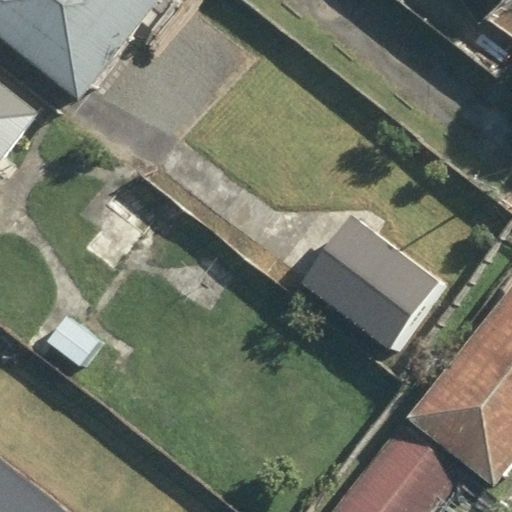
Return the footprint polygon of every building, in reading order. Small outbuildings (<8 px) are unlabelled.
[(0,0),(0,32),(88,101),(167,0),(0,0)] [(292,37),(242,0),(216,0),(206,14),(273,63),(292,37)] [(511,0),(456,0),(478,30),(511,5),(511,0)] [(0,168),(45,112),(0,76),(0,168)] [(180,220),(132,181),(81,243),(130,283),(180,220)] [(301,282),(390,348),(440,281),(351,215),(301,282)] [(51,339),(81,365),(99,343),(69,317),(51,339)] [(511,320),(434,421),(511,482),(511,320)] [(253,446),(195,402),(167,440),(226,483),(253,446)] [(351,511),(458,511),(485,480),(419,427),(351,511)] [(0,511),(81,511),(0,451),(0,511)]
